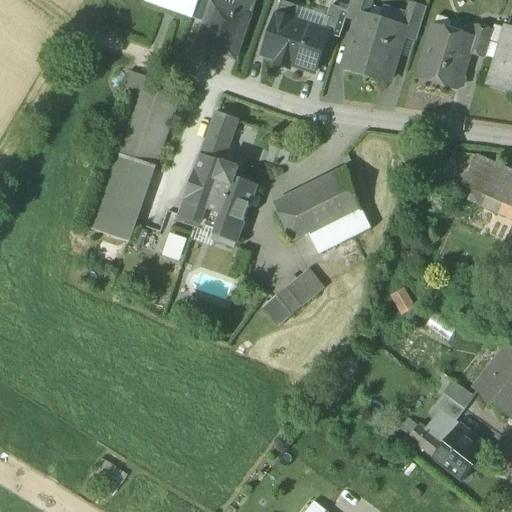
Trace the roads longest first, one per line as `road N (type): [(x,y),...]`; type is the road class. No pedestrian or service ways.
road 1 (residential): [(511,136),(319,111),(75,31)]
road 2 (track): [(0,161),(75,31)]
